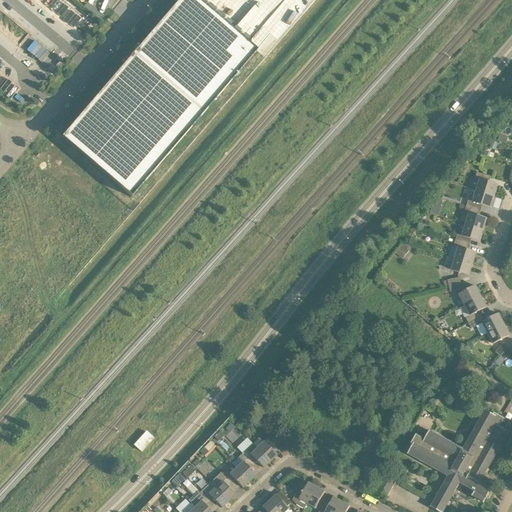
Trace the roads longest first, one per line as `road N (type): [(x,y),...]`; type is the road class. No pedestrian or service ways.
road 1 (secondary): [(511,45),(108,511)]
road 2 (residential): [(142,0),(20,140)]
road 3 (residential): [(239,511),(291,464),(383,511)]
